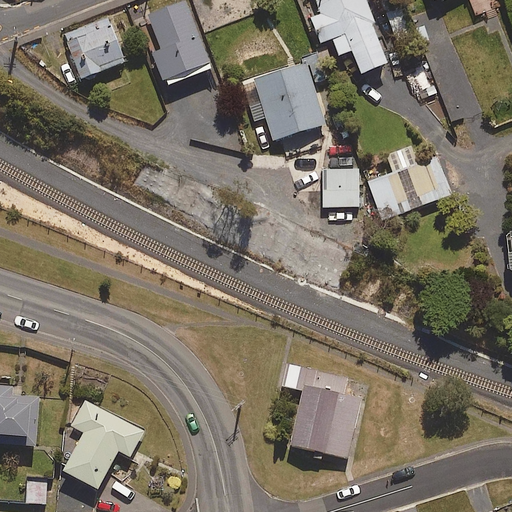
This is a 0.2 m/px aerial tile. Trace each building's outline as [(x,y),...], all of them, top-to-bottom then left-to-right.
[(366,0),(315,0),(321,14),(310,18),(320,43),(333,38),(339,55),(353,50),(362,74),(388,64),(373,24),(375,23),(366,0)] [(187,1),(148,16),(162,49),(153,52),(166,85),(213,67),(187,1)] [(108,17),(64,35),(83,83),(127,65),(108,17)] [(328,78),(323,58),(242,81),(254,121),(268,117),(274,140),(327,125),(315,82),(328,78)] [(440,156),(369,182),(383,220),(454,194),(440,156)] [(361,170),(322,169),(321,208),(360,208),(361,170)] [(511,231),(503,232),(508,277),(511,276),(511,231)] [(346,377),(285,363),(279,387),(298,392),(285,445),(342,459),(356,399),(342,395),(346,377)] [(14,387),(0,386),(0,446),(39,449),(42,399),(14,397),(14,387)] [(84,401),(70,430),(84,436),(66,476),(102,492),(119,453),(133,459),(147,429),(84,401)] [(46,505),(47,482),(33,481),(32,505),(46,505)]
